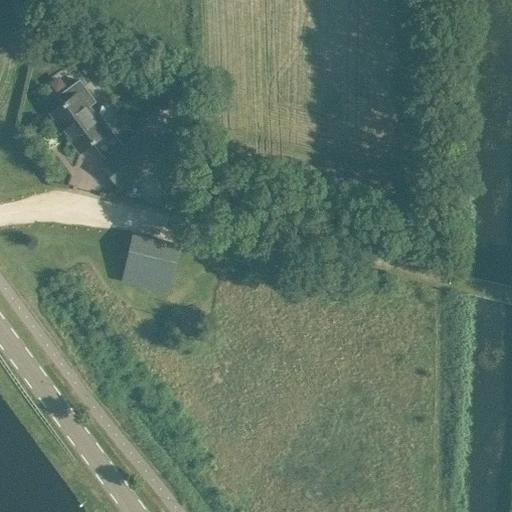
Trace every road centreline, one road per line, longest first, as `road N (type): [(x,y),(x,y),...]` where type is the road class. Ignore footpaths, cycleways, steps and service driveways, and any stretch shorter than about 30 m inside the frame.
road 1 (track): [(437,275),(79,208),(0,214)]
road 2 (tertiary): [(0,329),(135,511)]
